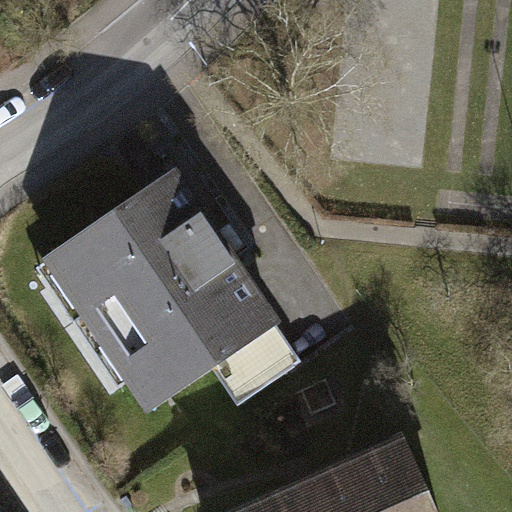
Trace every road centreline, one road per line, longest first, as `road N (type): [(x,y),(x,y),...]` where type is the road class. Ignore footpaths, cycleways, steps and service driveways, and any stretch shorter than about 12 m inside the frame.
road 1 (residential): [(0,150),(89,94),(187,0)]
road 2 (residential): [(70,511),(0,402)]
